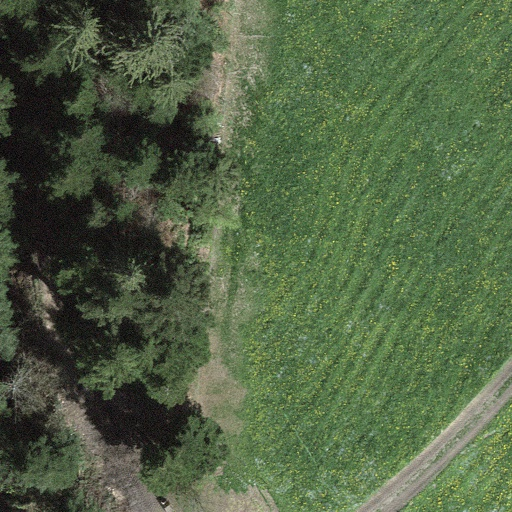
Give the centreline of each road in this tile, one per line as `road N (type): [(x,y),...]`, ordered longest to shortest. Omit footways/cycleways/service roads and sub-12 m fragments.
road 1 (track): [(159,511),(86,388),(15,124)]
road 2 (track): [(511,383),(372,511)]
